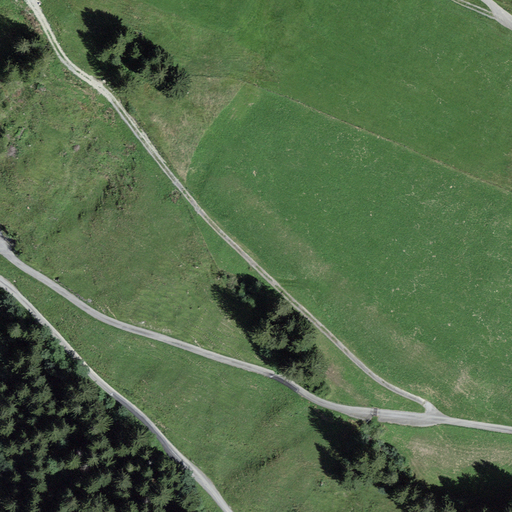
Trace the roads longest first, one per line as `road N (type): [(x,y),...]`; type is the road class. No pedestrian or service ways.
road 1 (track): [(28,0),(64,60),(106,93),(267,281),(372,375),(426,405),(437,420)]
road 2 (unclassified): [(0,247),(121,327),(274,376),(322,404),(511,432)]
road 3 (unclassified): [(226,511),(133,409),(0,283)]
